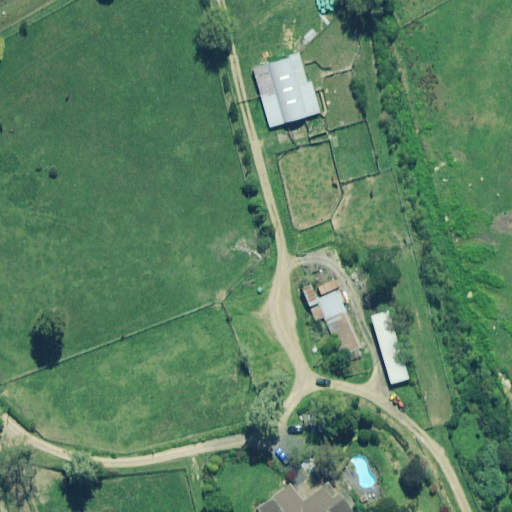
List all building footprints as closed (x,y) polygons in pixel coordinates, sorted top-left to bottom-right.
[(299,60),(289,62),(288,60),(253,70),(270,127),(320,113),(312,83),(298,87),(296,78),(303,76),(299,60)] [(341,279),(314,290),(312,285),(301,289),(315,321),(323,318),(324,322),(345,313),(341,305),(351,301),(341,279)] [(296,302),(285,304),(291,332),(302,330),(296,302)] [(408,379),(388,312),(371,317),(391,384),(408,379)] [(350,511),(329,484),(303,504),(290,486),(258,510),(258,511),(350,511)]
